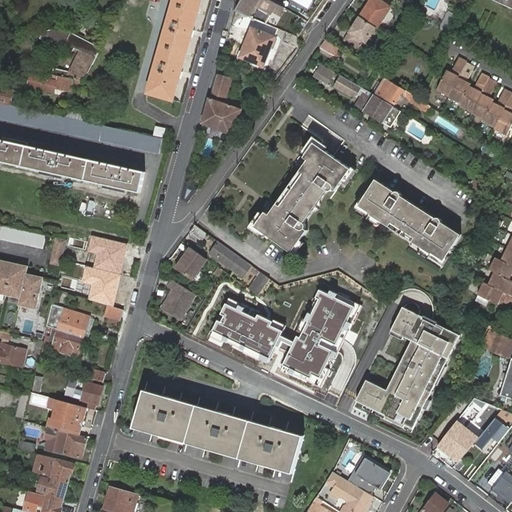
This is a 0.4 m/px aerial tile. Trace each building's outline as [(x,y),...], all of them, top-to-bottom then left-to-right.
[(174,0),(148,93),(173,100),(186,55),(199,9),(202,0),(174,0)] [(284,8),(268,0),(241,0),(235,11),(266,24),(272,12),(280,17),(284,8)] [(376,27),(377,28),(391,7),(380,0),(371,0),(361,17),(376,27)] [(511,0),(494,0),(511,8),(511,0)] [(376,27),(361,17),(351,32),(346,40),(364,52),(369,43),(367,41),(376,27)] [(53,30),(47,42),(62,49),(70,32),(61,28),(53,30)] [(241,57),(263,65),(274,38),(254,29),(250,39),(249,38),(241,57)] [(41,39),(47,42),(53,30),(44,33),(41,39)] [(84,81),(101,48),(72,33),(65,47),(72,51),(74,47),(81,51),(70,73),(67,71),(54,68),(53,74),(83,81),(84,81)] [(339,48),(326,40),(321,47),(334,56),(339,48)] [(459,57),(456,63),(453,69),(455,70),(453,73),(451,72),(447,70),(438,90),(450,96),(467,62),(467,61),(459,57)] [(470,86),(471,84),(467,81),(465,81),(467,77),(469,78),(475,66),(467,62),(450,96),(449,98),(462,103),(470,86)] [(334,73),(321,65),(317,72),(330,80),(334,73)] [(490,78),(490,77),(482,73),(476,85),(478,86),(476,89),(474,88),(470,86),(462,103),(460,106),(473,112),(490,78)] [(83,81),(53,74),(52,80),(31,74),(28,86),(54,92),(55,87),(70,90),(71,86),(82,88),(83,81)] [(210,99),(203,123),(230,133),(241,110),(243,105),(225,99),(231,79),(217,75),(210,99)] [(362,86),(341,75),(334,86),(351,96),(358,94),(362,86)] [(431,106),(422,100),(404,89),(386,78),(383,82),(377,93),(396,104),(403,92),(404,92),(405,95),(408,97),(410,101),(426,112),(431,106)] [(493,102),(494,99),(490,97),(488,96),(490,93),(492,94),(498,82),(490,78),(473,112),(472,113),(485,119),(493,102)] [(372,90),(377,93),(383,82),(379,79),(372,90)] [(0,86),(0,102),(10,105),(14,90),(0,86)] [(484,122),(496,128),(502,116),(502,115),(511,94),(511,91),(505,89),(499,101),(501,102),(500,104),(499,105),(497,104),(493,102),(485,119),(484,122)] [(383,122),(393,106),(375,95),(372,93),(369,97),(364,94),(357,105),(366,111),(383,122)] [(508,135),(511,128),(511,126),(511,112),(511,111),(511,94),(502,115),(502,116),(496,128),(495,129),(505,134),(506,134),(508,135)] [(356,106),(348,101),(344,107),(352,112),(356,106)] [(151,136),(90,122),(10,105),(0,102),(0,118),(160,153),(163,139),(151,136)] [(151,136),(163,139),(165,129),(153,126),(151,136)] [(302,152),(306,155),(315,143),(326,151),(329,146),(314,136),(302,152)] [(120,188),(140,192),(145,172),(90,160),(64,154),(27,146),(1,140),(0,139),(0,160),(50,172),(49,175),(57,177),(57,174),(113,186),(112,189),(120,191),(120,188)] [(292,253),(301,240),(308,230),(302,226),(330,187),(336,191),(343,181),(351,169),(326,151),(315,143),(306,155),(304,157),(308,160),(312,163),(309,168),(312,170),(308,176),(305,173),(293,190),(281,207),(284,209),(280,215),(277,213),(273,218),(269,215),(265,212),(264,214),(255,227),(267,235),(292,253)] [(301,171),(305,173),(308,176),(312,170),(309,168),(305,165),(301,171)] [(351,169),(343,181),(347,184),(357,170),(353,167),(351,169)] [(289,187),(293,190),(305,173),(301,171),(289,187)] [(376,179),(363,200),(359,205),(371,213),(371,214),(383,222),(390,227),(392,223),(404,231),(415,238),(413,242),(420,247),(432,254),(432,253),(444,261),(448,255),(461,235),(435,218),(434,221),(429,218),(431,215),(407,199),(405,202),(400,199),(402,196),(376,179)] [(199,188),(186,182),(181,199),(188,203),(199,188)] [(277,204),(281,207),(293,190),(289,187),(277,204)] [(359,205),(363,200),(361,198),(355,207),(369,216),(371,214),(371,213),(359,205)] [(273,210),(277,213),(280,215),(284,209),(281,207),(277,204),(274,209),(273,210)] [(264,239),(267,235),(255,227),(264,214),(260,211),(248,228),(264,239)] [(383,222),(371,214),(369,216),(368,218),(380,226),(383,222)] [(401,234),(404,231),(392,223),(390,227),(401,234)] [(46,236),(0,225),(0,241),(43,251),(46,236)] [(202,241),(207,234),(195,225),(190,232),(202,241)] [(401,234),(413,242),(415,238),(404,231),(401,234)] [(128,244),(93,236),(89,252),(99,255),(96,267),(121,273),(128,244)] [(61,266),(67,240),(56,238),(50,264),(61,266)] [(305,243),(301,240),(292,253),(291,254),(295,257),(305,243)] [(250,289),(259,295),(270,279),(218,242),(210,254),(243,277),(248,270),(258,277),(250,289)] [(191,247),(184,257),(187,256),(193,249),(191,247)] [(430,256),(432,254),(420,247),(417,251),(429,258),(430,256)] [(511,249),(507,247),(501,260),(511,265),(511,249)] [(184,257),(176,268),(193,280),(208,259),(207,259),(193,249),(187,256),(184,257)] [(450,257),(448,255),(444,261),(432,253),(432,254),(430,256),(444,266),(450,257)] [(511,265),(501,260),(495,257),(489,269),(494,272),(509,279),(511,275),(511,274),(511,265)] [(0,293),(5,295),(21,298),(19,306),(36,310),(43,278),(26,274),(28,267),(12,263),(0,260),(0,293)] [(96,267),(86,265),(82,281),(92,284),(89,299),(109,304),(113,305),(121,273),(96,267)] [(511,295),(511,287),(511,288),(511,286),(511,280),(509,279),(494,272),(488,284),(511,295)] [(173,290),(162,309),(180,320),(196,294),(175,281),(170,288),(173,290)] [(511,295),(488,284),(484,282),(478,295),(488,300),(498,304),(500,300),(501,298),(504,300),(503,302),(511,305),(511,295)] [(296,335),(228,303),(214,331),(321,382),(339,344),(358,305),(320,286),(296,335)] [(488,300),(478,295),(476,299),(486,304),(488,300)] [(121,320),(124,310),(113,305),(109,304),(106,315),(121,320)] [(89,316),(52,305),(47,326),(48,326),(83,336),(89,316)] [(355,407),(372,416),(374,413),(412,431),(424,407),(427,408),(431,399),(429,398),(435,385),(438,385),(448,366),(445,365),(460,335),(425,317),(404,307),(392,332),(402,337),(404,334),(414,339),(389,391),(368,380),(355,407)] [(77,356),(83,336),(48,326),(40,358),(45,360),(50,340),(55,342),(53,349),(77,356)] [(12,340),(13,333),(0,330),(0,337),(3,338),(10,340),(12,340)] [(511,340),(490,331),(486,339),(494,343),(491,351),(501,355),(501,354),(511,358),(511,362),(511,363),(503,392),(502,391),(501,395),(511,398),(511,340)] [(9,344),(2,342),(0,350),(0,361),(14,364),(23,367),(26,350),(17,348),(8,346),(9,344)] [(511,363),(511,362),(502,391),(503,392),(511,363)] [(94,370),(91,379),(104,382),(106,373),(94,370)] [(39,391),(42,378),(36,376),(33,390),(39,391)] [(79,395),(76,403),(82,405),(81,405),(96,409),(97,404),(98,404),(103,387),(87,382),(82,396),(79,395)] [(162,399),(144,393),(135,424),(154,429),(171,434),(188,439),(207,444),(224,449),(242,455),(259,460),(276,465),(295,470),(304,439),(285,434),(282,433),(283,430),(272,426),(271,430),(268,429),(250,424),(232,419),(229,418),(230,414),(219,411),(218,415),(215,414),(197,409),(179,404),(176,403),(177,399),(166,396),(165,400),(162,399)] [(29,395),(21,394),(16,416),(24,418),(29,395)] [(58,399),(50,397),(42,425),(50,428),(58,399)] [(479,414),(487,403),(475,398),(467,409),(479,414)] [(58,399),(50,428),(60,430),(80,435),(88,408),(58,399)] [(511,421),(511,413),(503,409),(475,443),(483,450),(496,434),(502,439),(510,429),(505,425),(510,419),(511,421)] [(463,426),(458,433),(468,440),(473,434),(463,426)] [(439,445),(459,461),(473,444),(468,440),(458,433),(452,428),(439,445)] [(57,451),(55,458),(66,460),(67,454),(79,457),(82,447),(84,448),(87,438),(68,433),(65,445),(64,449),(61,448),(60,452),(57,451)] [(494,488),(511,501),(511,482),(511,480),(511,438),(506,446),(511,451),(511,464),(503,476),(494,488)] [(34,453),(35,445),(20,441),(18,449),(34,453)] [(48,469),(54,471),(57,459),(57,458),(55,458),(38,454),(34,472),(52,477),(52,476),(46,474),(48,469)] [(52,476),(52,477),(68,481),(71,474),(72,474),(75,464),(57,459),(54,471),(48,469),(46,474),(52,476)] [(390,472),(368,459),(358,476),(354,473),(349,481),(372,495),(377,487),(380,489),(390,472)] [(348,481),(333,472),(327,482),(336,487),(330,498),(337,502),(343,498),(348,501),(348,505),(345,505),(341,511),(366,511),(375,497),(372,495),(349,481),(348,481)] [(68,481),(52,477),(49,488),(43,486),(42,491),(47,493),(64,498),(68,481)] [(111,488),(103,511),(133,511),(139,496),(111,488)] [(47,495),(41,494),(40,499),(45,500),(42,511),(61,511),(63,507),(61,507),(64,498),(47,493),(47,495)] [(443,511),(450,504),(436,494),(422,511),(443,511)] [(322,501),(317,497),(308,511),(307,511),(331,511),(319,505),(322,501)]
